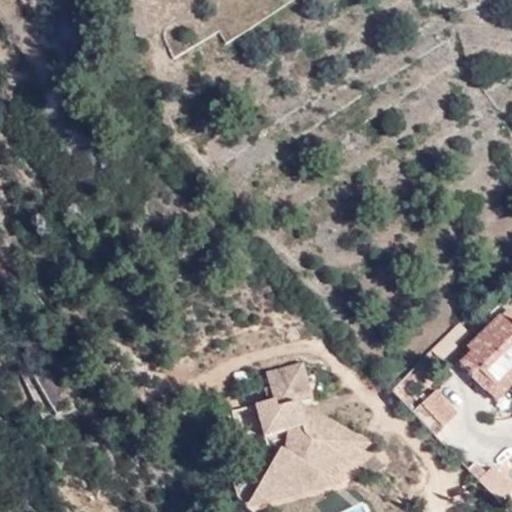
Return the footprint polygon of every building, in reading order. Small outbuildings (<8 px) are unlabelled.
[(511,319),(504,311),(454,362),(494,402),(511,384),(511,319)] [(343,467),(373,443),(329,419),(318,440),(307,433),(298,405),(300,404),(314,400),(304,364),(268,374),(275,402),(258,407),(267,439),(292,431),(297,430),(302,446),(296,456),(289,452),(283,450),(266,482),(288,494),(294,482),(323,474),(325,475),(333,461),(343,467)] [(443,429),(457,415),(434,392),(420,405),(443,429)] [(318,440),(329,419),(300,404),(298,405),(307,433),(318,440)] [(302,446),(297,430),(292,431),(289,452),(296,456),(302,446)] [(342,484),(333,479),(373,443),(343,467),(333,461),(325,475),(323,474),(294,482),(288,494),(266,482),(250,510),(313,493),(342,484)] [(478,462),(469,471),(499,501),(511,487),(494,469),(489,473),(478,462)]
